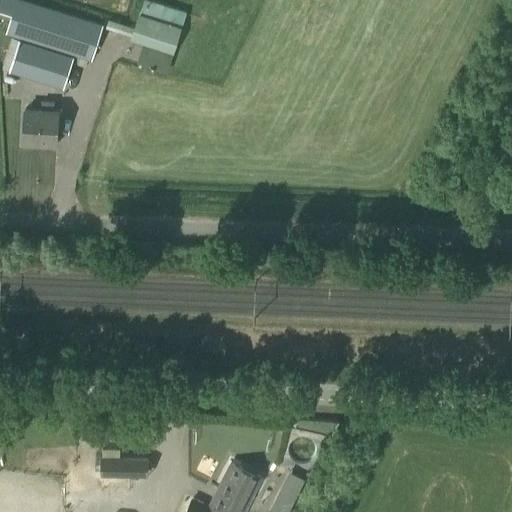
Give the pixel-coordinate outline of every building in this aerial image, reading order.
[(6,33),(77,55),(75,63),(86,66),(88,59),(93,60),(104,25),(25,0),(0,0),(0,10),(11,14),(6,33)] [(133,35),(175,49),(182,27),(140,13),(135,28),(133,35)] [(133,35),(135,28),(108,20),(106,28),(132,36),(133,35)] [(2,68),(64,89),(73,57),(19,39),(13,37),(2,68)] [(57,144),(59,109),(54,108),(55,102),(41,101),(40,108),(25,107),(23,143),(57,144)] [(101,471),(127,471),(148,472),(148,459),(101,458),(101,471)] [(231,462),(210,504),(227,511),(244,511),(262,478),(231,462)] [(278,493),(268,511),(287,511),(294,501),(278,493)] [(193,498),(185,511),(227,511),(210,504),(207,508),(203,506),(204,504),(193,498)]
